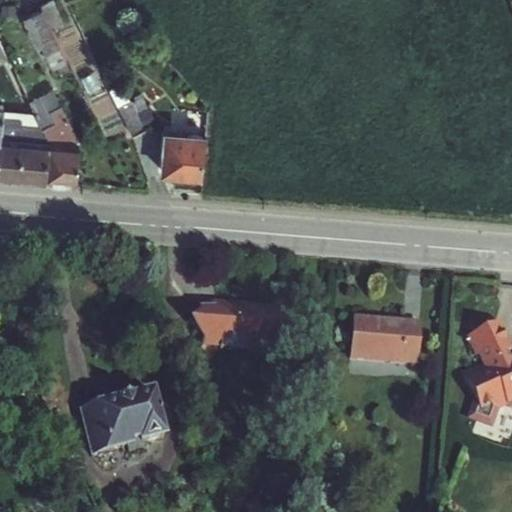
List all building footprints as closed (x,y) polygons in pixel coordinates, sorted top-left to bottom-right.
[(41,7),(52,27),(63,22),(52,0),(50,0),(40,5),(41,7)] [(1,4),(0,15),(15,15),(15,5),(1,4)] [(52,27),(41,7),(23,15),(39,48),(41,47),(52,68),(55,66),(65,61),(67,60),(57,39),(52,27)] [(65,61),(55,66),(60,76),(70,71),(65,61)] [(119,82),(107,88),(132,135),(146,127),(161,128),(156,121),(142,95),(132,101),(131,98),(129,99),(119,82)] [(40,125),(49,141),(79,144),(73,129),(61,104),(59,104),(51,88),(29,100),(40,125)] [(4,117),(1,137),(49,141),(40,125),(21,124),(22,118),(4,117)] [(164,129),(160,173),(202,177),(206,133),(164,129)] [(1,137),(0,151),(0,178),(46,182),(49,141),(1,137)] [(49,141),(46,182),(76,184),(79,144),(49,141)] [(196,317),(186,324),(201,341),(201,348),(267,353),(268,347),(284,332),(277,322),(278,309),(213,304),(206,306),(206,310),(196,311),(196,317)] [(351,318),(348,362),(416,368),(419,324),(351,318)] [(491,378),(506,408),(511,404),(511,358),(508,360),(506,354),(511,352),(498,324),(465,339),(475,360),(477,359),(480,364),(488,380),(491,378)] [(491,378),(488,380),(480,364),(461,374),(473,400),(467,421),(490,428),(495,410),(506,408),(491,378)] [(92,406),(102,456),(137,448),(166,441),(152,391),(113,401),(99,404),(92,406)] [(102,456),(92,406),(76,410),(89,459),(102,456)] [(259,511),(253,500),(241,507),(243,511),(259,511)]
